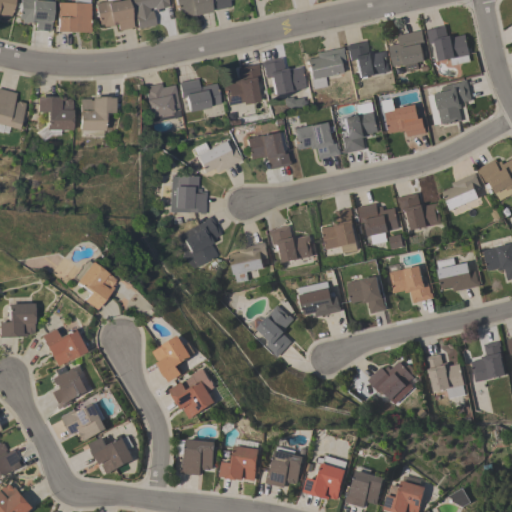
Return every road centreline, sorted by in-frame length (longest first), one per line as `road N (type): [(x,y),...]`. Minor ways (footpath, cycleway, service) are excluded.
road 1 (residential): [(0,56),(75,70),(128,65),(408,0)]
road 2 (residential): [(247,206),(436,161),(511,119)]
road 3 (residential): [(211,511),(68,493),(10,382)]
road 4 (residential): [(511,310),(369,343),(329,361)]
road 5 (residential): [(155,501),(161,438),(122,343)]
